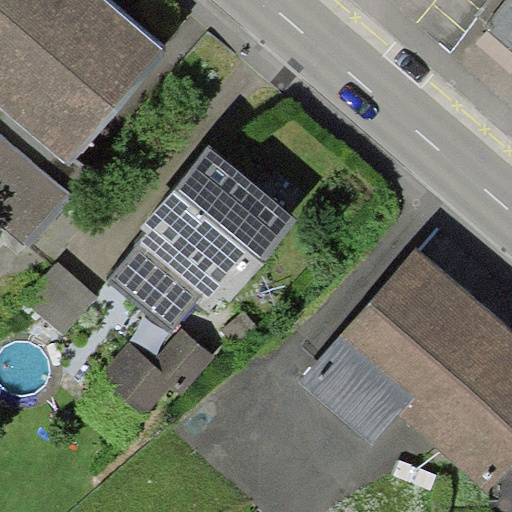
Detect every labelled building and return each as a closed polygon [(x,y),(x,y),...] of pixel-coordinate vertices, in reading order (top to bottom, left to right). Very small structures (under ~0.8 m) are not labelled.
[(167,53),(105,0),(0,0),(0,104),(59,155),(70,165),(167,53)] [(511,0),(507,0),(485,26),(511,50),(511,0)] [(59,155),(0,104),(0,226),(26,249),(73,195),(45,171),(59,155)] [(298,219),(208,146),(141,227),(146,230),(133,245),(135,247),(109,277),(173,330),(196,302),(210,313),(223,296),(230,301),(298,219)] [(511,462),(511,330),(416,248),(300,381),(374,445),(399,416),(487,491),(511,462)] [(96,295),(56,261),(23,300),(63,333),(96,295)] [(214,357),(182,328),(153,362),(129,342),(98,378),(144,417),(169,387),(180,396),(214,357)]
